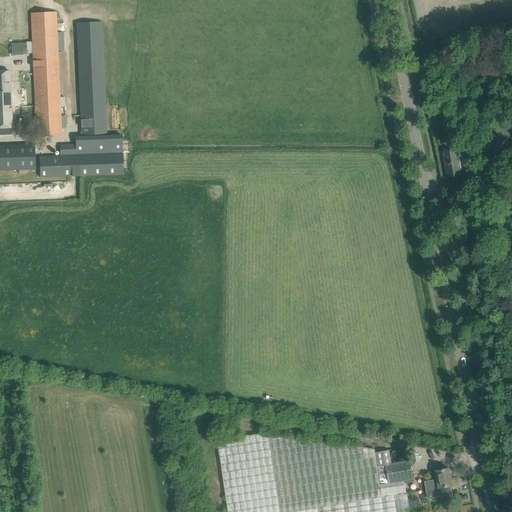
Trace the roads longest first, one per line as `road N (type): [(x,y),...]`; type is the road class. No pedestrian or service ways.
road 1 (tertiary): [(493,511),(424,181)]
road 2 (tertiary): [(424,181),(386,0)]
